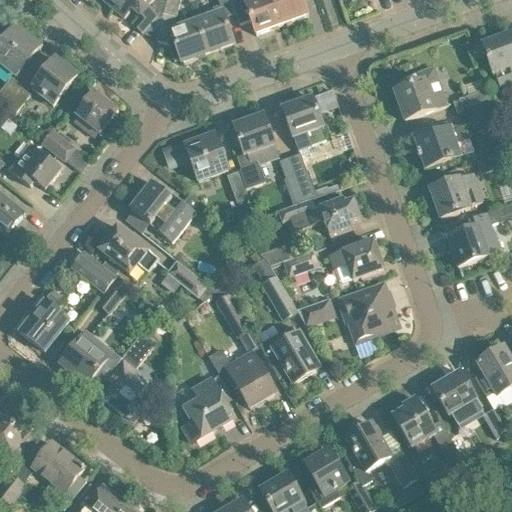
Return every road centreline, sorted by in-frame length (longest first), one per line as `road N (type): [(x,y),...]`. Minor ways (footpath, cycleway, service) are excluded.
road 1 (residential): [(445,346),(193,488),(171,484),(0,344)]
road 2 (residential): [(445,346),(343,47)]
road 3 (residential): [(0,330),(168,110)]
road 4 (residential): [(343,47),(168,110)]
road 5 (residential): [(168,110),(57,0)]
road 6 (residential): [(478,0),(343,47)]
